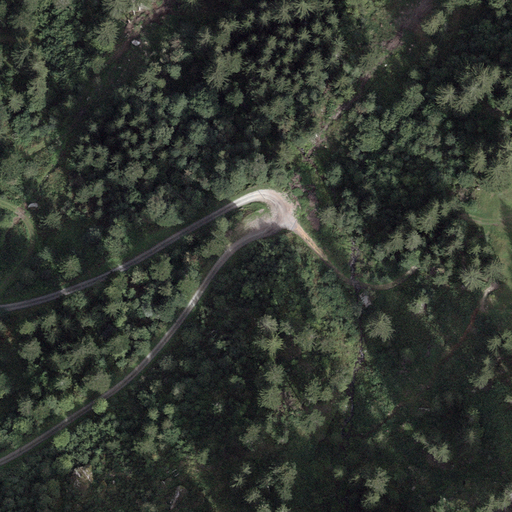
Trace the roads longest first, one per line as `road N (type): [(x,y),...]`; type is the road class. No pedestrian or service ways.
road 1 (track): [(282,220),(339,275),(363,283),(403,273),(445,226),(470,216),(485,234),(463,246),(461,263),(495,282),(480,297),(486,313),(511,312)]
road 2 (track): [(282,220),(220,261),(137,369),(0,462)]
road 3 (track): [(0,308),(116,272),(239,200),(275,197),(282,220)]
